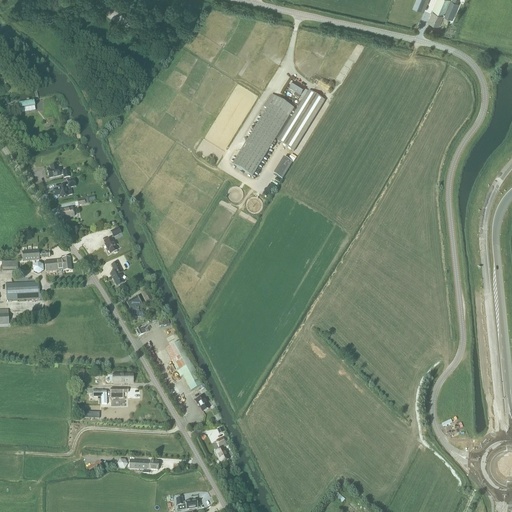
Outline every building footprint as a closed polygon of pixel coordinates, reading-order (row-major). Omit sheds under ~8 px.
[(415,0),(413,7),(424,11),(428,0),(415,0)] [(448,0),(436,0),(432,12),(443,16),(450,0),(448,0)] [(460,5),(452,1),(445,17),(453,20),(460,5)] [(432,12),(428,22),(439,26),(443,16),(432,12)] [(305,89),(294,82),(290,89),(301,96),(301,95),(304,90),(305,89)] [(309,91),(308,92),(305,98),(297,111),(278,140),(278,142),(294,152),(325,101),(309,91)] [(278,140),(297,111),(271,95),(264,107),(267,109),(233,165),(252,177),(276,139),(278,140)] [(33,100),(17,103),(19,110),(34,106),(33,100)] [(283,180),(293,163),(285,158),(274,175),(283,180)] [(50,170),(47,170),(48,178),(60,175),(63,175),(62,172),(59,172),(58,168),(56,168),(56,164),(49,166),(50,170)] [(68,185),(68,187),(68,188),(75,186),(73,179),(67,181),(68,185)] [(58,188),(53,190),(54,196),(59,195),(60,197),(67,196),(66,188),(68,187),(68,185),(65,185),(58,187),(58,188)] [(72,208),(60,210),(62,219),(73,217),(73,216),(77,215),(75,208),(72,209),(72,208)] [(117,228),(110,232),(113,237),(120,233),(117,228)] [(111,238),(104,241),(105,245),(104,245),(105,246),(106,248),(105,248),(107,251),(108,251),(110,254),(113,252),(114,253),(115,253),(116,252),(117,251),(116,251),(117,250),(111,238)] [(39,260),(39,258),(38,253),(38,251),(22,252),(23,262),(39,260)] [(62,260),(44,262),(46,272),(63,270),(63,271),(71,271),(70,258),(62,259),(62,260)] [(17,262),(2,263),(2,271),(17,270),(17,262)] [(121,270),(116,262),(111,265),(115,272),(110,274),(115,283),(114,283),(115,285),(116,285),(117,286),(121,284),(119,280),(122,279),(118,272),(121,270)] [(33,267),(34,273),(39,275),(43,272),(43,266),(38,264),(33,267)] [(39,283),(6,285),(6,300),(44,298),(43,292),(39,292),(39,283)] [(147,291),(142,293),(147,301),(151,299),(147,291)] [(138,297),(127,303),(131,311),(131,318),(144,318),(144,312),(140,311),(140,309),(143,307),(138,297)] [(8,310),(0,310),(0,325),(9,325),(8,310)] [(179,343),(165,350),(176,373),(190,367),(179,343)] [(132,374),(112,375),(112,384),(132,384),(132,374)] [(127,389),(110,389),(110,399),(122,399),(122,394),(127,394),(127,389)] [(101,405),(106,405),(106,392),(93,392),(93,397),(101,397),(101,405)] [(198,405),(202,413),(209,409),(207,405),(207,404),(206,401),(205,401),(203,397),(195,401),(197,405),(198,405)] [(222,438),(216,441),(219,446),(225,443),(222,438)] [(220,449),(215,451),(220,463),(228,459),(223,448),(227,447),(225,443),(219,446),(220,449)] [(125,460),(119,460),(117,464),(119,469),(124,469),(127,465),(125,460)] [(158,462),(129,461),(129,470),(143,470),(143,474),(148,474),(149,471),(157,471),(158,462)] [(104,469),(100,462),(87,469),(90,474),(95,471),(97,473),(104,469)] [(333,495),(342,503),(345,499),(336,491),(333,495)] [(182,497),(176,498),(177,506),(185,505),(186,510),(198,508),(197,500),(183,502),(182,497)]
